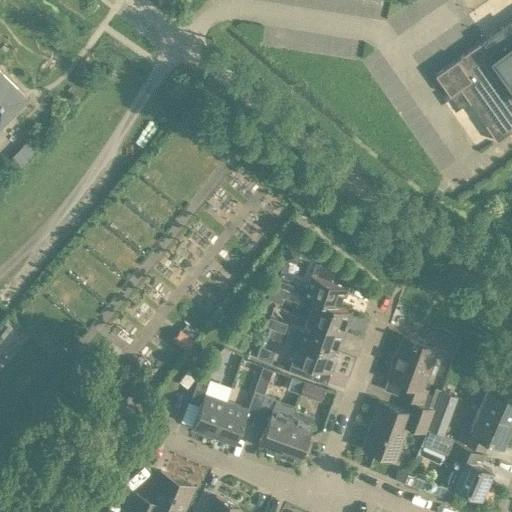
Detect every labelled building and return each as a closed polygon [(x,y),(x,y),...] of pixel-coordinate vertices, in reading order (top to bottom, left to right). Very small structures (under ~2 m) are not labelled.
[(462,106),(468,101),(498,143),(511,132),(511,21),(435,76),(450,96),(453,94),(462,106)] [(0,127),(27,100),(0,72),(0,127)] [(179,271),(192,279),(218,235),(205,227),(179,271)] [(280,277),(276,286),(285,290),(285,289),(290,291),(290,292),(301,296),(302,295),(337,308),(337,307),(341,296),(345,298),(349,289),(331,282),(335,271),(316,263),(307,287),(280,277)] [(285,290),(276,286),(272,297),(281,300),(285,290)] [(302,295),(301,296),(298,304),(312,309),(308,320),(345,334),(348,325),(344,323),(348,311),(337,307),(337,308),(302,295)] [(270,328),(270,329),(333,352),(337,340),(342,342),(345,334),(308,320),(303,331),(290,326),(287,335),(270,328)] [(180,333),(174,340),(174,341),(186,351),(193,344),(190,342),(197,333),(187,325),(181,334),(180,333)] [(329,364),(333,352),(270,329),(267,337),(297,349),(293,360),(289,371),(311,379),(315,369),(330,374),(333,365),(329,364)] [(428,391),(428,393),(422,391),(437,350),(403,337),(388,379),(404,385),(399,397),(410,401),(434,410),(435,410),(442,391),(437,389),(436,393),(428,391)] [(179,382),(187,389),(196,378),(188,371),(179,382)] [(215,371),(212,381),(234,389),(238,379),(215,371)] [(488,390),(480,408),(511,421),(511,393),(511,390),(511,380),(490,371),(482,388),(488,390)] [(213,437),(226,402),(204,394),(208,384),(198,381),(189,403),(200,407),(192,429),(213,437)] [(324,390),(304,383),(300,394),(320,402),(324,390)] [(248,410),(226,402),(213,437),(235,445),(244,420),(255,423),(264,396),(254,392),(248,410)] [(264,396),(255,423),(254,424),(265,428),(258,447),(278,454),(292,417),(272,409),(275,400),(264,396)] [(434,410),(410,401),(406,412),(380,402),(363,448),(395,460),(408,426),(426,432),(434,410)] [(511,425),(511,421),(480,408),(472,427),(466,424),(459,441),(485,452),(490,441),(503,446),(511,425)] [(294,410),(292,417),(278,454),(299,462),(314,418),(294,410)] [(484,455),(453,441),(429,431),(422,446),(446,456),(443,463),(454,468),(448,483),(480,497),(492,471),(479,465),(484,455)] [(160,473),(148,501),(136,495),(128,511),(182,511),(194,488),(160,473)] [(238,511),(240,509),(216,498),(209,511),(238,511)]
